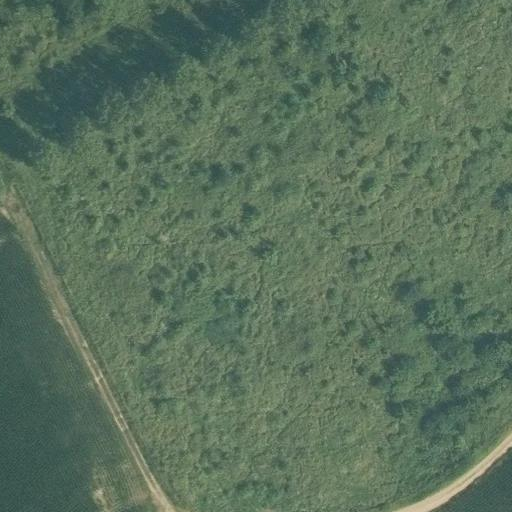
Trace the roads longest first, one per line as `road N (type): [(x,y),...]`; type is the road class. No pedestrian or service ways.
road 1 (track): [(163,511),(0,172)]
road 2 (track): [(0,147),(241,0)]
road 3 (track): [(394,511),(461,478),(511,428)]
